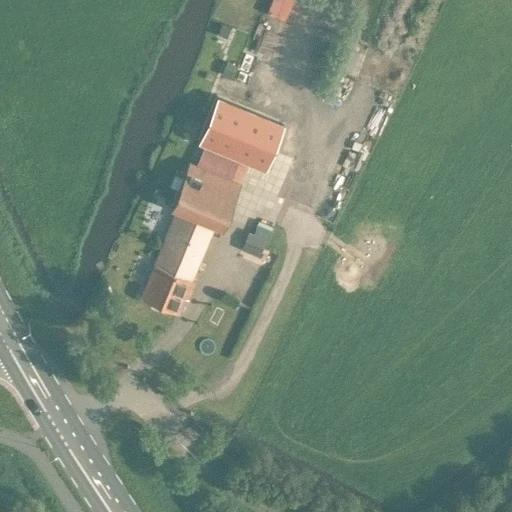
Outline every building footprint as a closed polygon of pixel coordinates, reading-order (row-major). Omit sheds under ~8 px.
[(198,142),(204,144),(242,159),(264,169),(282,123),(217,97),(198,142)] [(242,159),(204,144),(195,165),(202,168),(233,180),(242,159)] [(189,162),(171,206),(177,209),(214,225),(220,227),(239,183),(233,180),(202,168),(195,165),(189,162)] [(160,250),(197,266),(214,225),(177,209),(160,250)] [(267,240),(249,232),(241,250),(259,257),(267,240)] [(160,250),(140,297),(178,313),(184,296),(179,294),(186,278),(191,280),(197,266),(160,250)]
